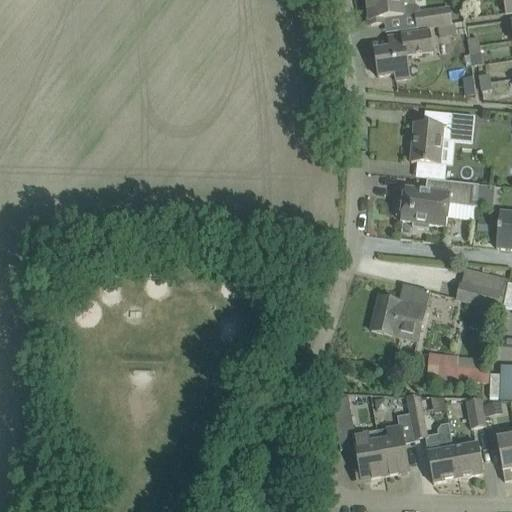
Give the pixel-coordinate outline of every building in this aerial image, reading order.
[(415,5),(414,0),(366,0),(371,27),(385,25),(385,21),(416,17),(418,31),(438,28),(451,26),(448,10),(420,14),(419,9),(415,6),(415,5)] [(469,9),(480,7),(478,0),(467,0),(468,0),(469,9)] [(464,25),(451,26),(438,28),(440,39),(450,38),(467,36),(466,28),(465,24),(464,25)] [(410,81),(407,59),(433,55),(430,33),(388,39),(390,51),(374,53),(378,79),(394,77),(395,83),(410,81)] [(469,49),(479,48),(478,41),(468,42),(469,49)] [(470,57),(480,56),(479,48),(469,49),(470,57)] [(480,86),(491,84),(490,77),(479,79),(480,86)] [(481,95),(482,94),(492,93),(491,84),(480,86),(481,95)] [(473,145),(475,119),(425,114),(424,127),(415,126),(411,165),(440,167),(442,143),(473,145)] [(476,209),(478,188),(441,183),(439,195),(405,190),(403,204),(398,204),(396,218),(401,219),(400,223),(413,225),(412,230),(428,232),(429,227),(446,229),(449,206),(470,208),(476,209)] [(511,252),(511,215),(501,215),(497,251),(511,252)] [(478,221),(477,234),(493,236),(494,222),(478,221)] [(495,313),(498,296),(502,279),(465,271),(457,304),(495,313)] [(418,344),(429,295),(404,288),(400,305),(379,300),(371,333),(418,344)] [(489,387),(490,373),(481,372),(482,362),(430,357),(427,381),(489,387)] [(511,368),(501,368),(500,403),(511,403),(511,368)] [(337,435),(354,432),(348,400),(332,402),(337,435)] [(413,443),(427,441),(420,400),(405,400),(413,443)] [(377,414),(388,412),(386,401),(375,403),(377,414)] [(471,432),(488,428),(486,419),(484,411),(483,406),(483,402),(466,405),(471,432)] [(501,403),(483,406),(484,411),(486,419),(503,416),(501,403)] [(378,445),(384,479),(409,474),(404,447),(414,445),(413,443),(408,417),(397,419),(399,430),(376,434),(378,445)] [(434,486),(457,482),(452,451),(447,426),(441,427),(437,433),(438,437),(428,438),(428,441),(426,442),(428,455),(434,486)] [(378,445),(376,434),(354,438),(356,450),(360,469),(355,470),(358,483),(371,481),(384,479),(378,445)] [(505,484),(511,482),(511,481),(511,473),(511,472),(511,438),(497,441),(505,484)] [(457,482),(484,477),(478,446),(452,451),(457,482)]
